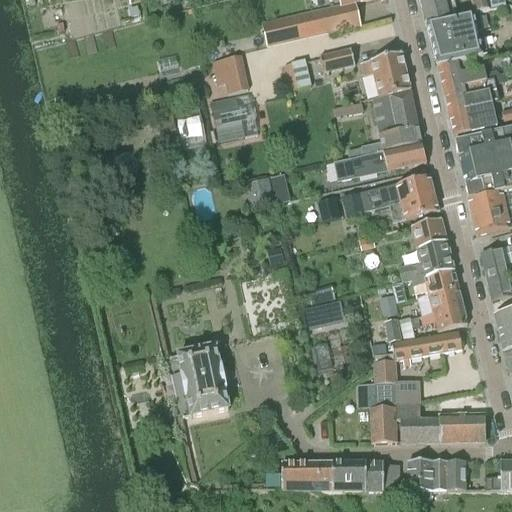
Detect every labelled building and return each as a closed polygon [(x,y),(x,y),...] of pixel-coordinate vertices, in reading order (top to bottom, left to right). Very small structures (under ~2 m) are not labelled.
[(338,0),(341,10),(350,8),(380,0),(379,0),(338,0)] [(417,0),(425,29),(457,20),(452,0),(417,0)] [(469,0),(474,16),(477,15),(489,12),(485,0),(469,0)] [(502,0),(485,0),(489,12),(504,9),(502,0)] [(437,70),(456,66),(477,62),(488,60),(483,42),(480,43),(477,34),(481,33),(477,15),(474,16),(457,20),(425,29),(437,70)] [(289,24),(262,31),(267,50),(327,36),(324,20),(290,29),(289,24)] [(323,76),(353,68),(350,53),(319,61),(323,76)] [(378,101),(409,96),(409,94),(400,57),(368,65),(359,67),(363,81),(372,78),(378,101)] [(241,59),(211,65),(216,90),(224,88),(226,99),(248,94),(241,59)] [(298,90),(311,88),(306,61),(293,64),(298,90)] [(443,95),(486,85),(483,72),(459,77),(456,66),(437,70),(443,95)] [(495,75),(487,77),(489,84),(493,83),(493,86),(508,83),(507,78),(501,79),(495,75)] [(447,117),(490,107),(498,106),(493,86),(493,83),(489,84),(486,85),(443,95),(443,97),(447,117)] [(381,155),(420,147),(409,96),(378,101),(372,103),(379,138),(380,146),(346,154),(348,163),(352,162),(381,155)] [(217,146),(257,138),(249,98),(209,106),(217,146)] [(360,107),(332,113),(333,122),(362,116),(360,107)] [(490,107),(447,117),(452,140),(495,130),(490,107)] [(198,109),(175,114),(183,150),(206,145),(198,109)] [(503,126),(511,123),(511,113),(500,116),(503,126)] [(172,119),(154,123),(161,154),(179,150),(172,119)] [(464,187),(467,203),(501,196),(511,193),(511,131),(454,145),(457,161),(458,161),(462,178),(464,187)] [(381,155),(387,175),(425,167),(420,147),(381,155)] [(381,155),(352,162),(356,180),(365,178),(366,180),(387,175),(381,155)] [(277,201),(278,206),(292,203),(286,176),(245,184),(250,207),(277,201)] [(388,209),(416,201),(433,197),(429,180),(384,191),(388,209)] [(472,222),(511,212),(511,203),(503,205),(501,196),(467,203),(472,222)] [(433,197),(416,201),(388,209),(393,227),(438,216),(433,197)] [(365,224),(362,216),(359,201),(341,206),(347,229),(365,224)] [(320,226),(340,221),(335,202),(316,206),(320,226)] [(511,212),(472,222),(476,240),(509,232),(507,223),(511,221),(511,212)] [(416,253),(444,245),(438,222),(411,229),(416,253)] [(374,250),(371,240),(359,243),(361,253),(374,250)] [(419,269),(413,270),(412,268),(399,272),(402,287),(411,285),(453,274),(445,245),(444,245),(416,253),(415,253),(419,269)] [(282,265),(278,250),(267,253),(271,268),(282,265)] [(491,305),(510,300),(499,253),(480,257),(491,305)] [(453,274),(411,285),(413,291),(415,291),(418,303),(457,293),(453,274)] [(305,298),(309,310),(332,303),(329,291),(305,298)] [(462,310),(457,293),(418,303),(418,304),(416,305),(420,320),(432,317),(462,310)] [(397,299),(386,300),(388,319),(399,318),(397,299)] [(350,305),(339,308),(340,315),(351,312),(350,305)] [(462,310),(432,317),(437,336),(466,329),(462,310)] [(511,314),(493,319),(503,355),(511,353),(511,314)] [(397,324),(384,326),(388,347),(401,344),(397,324)] [(403,345),(413,344),(410,325),(399,328),(403,345)] [(391,348),(391,349),(392,358),(394,365),(461,354),(458,336),(413,344),(403,345),(391,348)] [(328,345),(314,347),(319,371),(333,368),(328,345)] [(384,348),(371,350),(372,358),(386,356),(384,348)] [(177,359),(190,421),(229,413),(215,350),(177,359)] [(509,378),(511,377),(511,353),(503,355),(509,378)] [(394,365),(392,358),(372,359),(373,389),(394,387),(396,387),(394,365)] [(373,389),(375,413),(394,412),(394,408),(394,387),(373,389)] [(394,412),(395,426),(399,426),(400,448),(440,447),(485,446),(484,418),(425,419),(425,424),(420,424),(419,408),(394,408),(394,412)] [(394,412),(375,413),(369,413),(370,447),(396,446),(395,426),(394,412)] [(500,496),(511,496),(511,464),(499,464),(499,481),(484,482),(484,495),(500,495),(500,496)] [(446,465),(431,466),(431,496),(464,495),(464,466),(446,465)] [(332,467),(331,496),(365,496),(383,496),(383,495),(398,495),(398,469),(383,469),(383,466),(365,467),(332,467)] [(407,466),(407,495),(407,496),(431,496),(431,466),(407,466)] [(331,496),(332,467),(281,468),(281,496),(331,496)]
